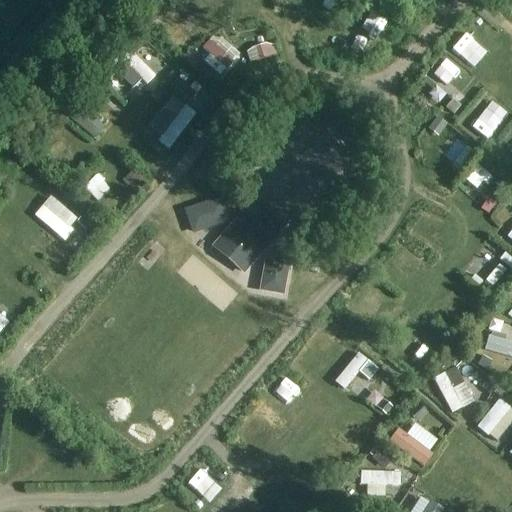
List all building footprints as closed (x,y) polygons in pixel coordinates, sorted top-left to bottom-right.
[(450,32),(457,46),(477,36),(471,22),(450,32)] [(317,48),(334,63),(348,46),(331,31),(317,48)] [(438,60),(447,63),(448,60),(465,65),(468,52),(442,45),(438,60)] [(203,46),(191,67),(209,78),(222,57),(203,46)] [(423,76),(446,85),(453,69),(430,59),(423,76)] [(77,134),(86,110),(67,103),(58,126),(77,134)] [(155,103),(142,125),(164,139),(178,117),(155,103)] [(406,139),(413,147),(432,132),(425,123),(406,139)] [(511,168),(511,167),(511,140),(503,135),(490,157),(511,168)] [(433,137),(418,153),(436,169),(451,153),(433,137)] [(448,187),(464,203),(482,185),(465,170),(448,187)] [(75,193),(92,213),(102,205),(84,185),(75,193)] [(229,225),(221,199),(184,210),(191,236),(229,225)] [(216,248),(243,271),(280,227),(253,204),(216,248)] [(98,234),(89,227),(85,231),(85,237),(91,242),(98,234)] [(51,255),(63,247),(56,237),(44,245),(51,255)] [(473,252),(459,268),(483,289),(498,272),(473,252)] [(290,261),(264,256),(258,294),(284,298),(290,261)] [(365,335),(377,317),(358,304),(346,322),(365,335)] [(511,360),(511,347),(475,337),(472,348),(511,360)] [(425,339),(407,355),(414,363),(432,347),(425,339)] [(345,357),(322,386),(334,395),(357,366),(345,357)] [(511,384),(502,374),(494,381),(511,400),(511,384)] [(462,400),(454,385),(443,390),(434,375),(422,381),(439,412),(462,400)] [(355,380),(349,392),(359,398),(366,387),(355,380)] [(383,401),(376,409),(385,416),(392,409),(383,401)] [(486,442),(509,416),(491,401),(480,414),(485,418),(474,432),(486,442)] [(357,438),(368,428),(345,404),(334,414),(357,438)] [(418,405),(409,413),(418,423),(427,414),(418,405)] [(8,421),(1,433),(15,443),(23,431),(8,421)] [(411,430),(405,442),(419,449),(425,437),(411,430)] [(386,432),(377,445),(413,470),(422,456),(386,432)] [(319,435),(306,449),(322,464),(335,450),(319,435)] [(380,450),(372,459),(383,469),(391,460),(380,450)] [(182,484),(202,496),(213,478),(192,466),(182,484)] [(407,511),(432,511),(433,511),(413,501),(407,511)]
